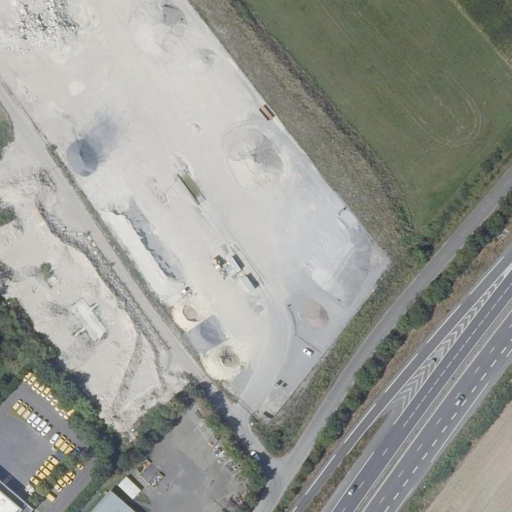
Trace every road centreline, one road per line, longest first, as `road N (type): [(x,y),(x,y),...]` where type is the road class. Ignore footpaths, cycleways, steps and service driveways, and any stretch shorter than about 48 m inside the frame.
road 1 (unclassified): [(511,175),(382,326),(261,511)]
road 2 (trunk): [(511,255),(296,511)]
road 3 (trunk): [(511,281),(344,511)]
road 4 (trunk): [(376,511),(511,328)]
